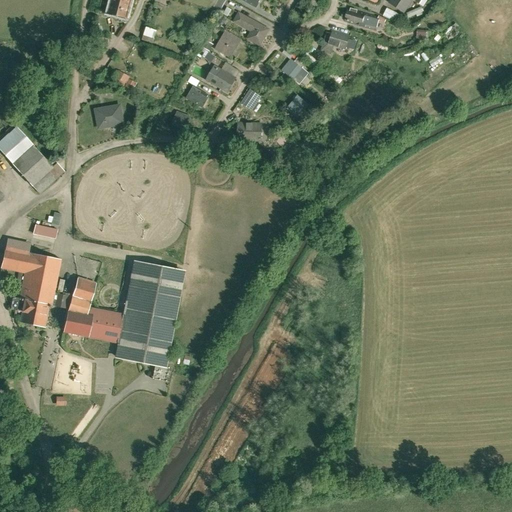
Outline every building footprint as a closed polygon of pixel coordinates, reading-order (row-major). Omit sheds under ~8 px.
[(132,0),(110,0),(107,15),(127,20),(132,0)] [(238,0),(238,1),(250,9),(255,0),(238,0)] [(411,0),(391,0),(388,5),(402,14),(411,0)] [(349,9),(346,21),(376,29),(378,21),(363,17),(364,14),(349,9)] [(270,31),(239,13),(233,23),(250,33),(246,41),(260,49),(270,31)] [(157,43),(161,30),(150,26),(146,39),(157,43)] [(215,49),(231,59),(243,39),(227,29),(215,49)] [(327,31),(320,52),(330,55),(332,49),(344,53),(349,38),(327,31)] [(286,54),(294,58),(296,54),(288,50),(286,54)] [(214,52),(210,58),(215,61),(219,56),(214,52)] [(310,53),(307,57),(316,65),(319,61),(310,53)] [(290,61),(281,72),(299,87),(308,75),(301,69),(305,64),(297,58),(293,63),(290,61)] [(213,67),(205,82),(222,92),(231,78),(213,67)] [(121,70),(117,84),(136,91),(139,81),(132,78),(134,75),(121,70)] [(193,85),(185,99),(201,108),(209,95),(193,85)] [(253,89),(244,103),(256,110),(265,96),(253,89)] [(283,109),(297,122),(310,107),(296,95),(283,109)] [(97,110),(99,130),(124,127),(121,107),(97,110)] [(171,109),(165,125),(185,132),(191,116),(171,109)] [(260,124),(234,124),(234,141),(260,142),(260,124)] [(49,170),(13,129),(0,139),(0,155),(35,196),(62,174),(55,165),(49,170)] [(35,224),(32,239),(54,244),(60,216),(53,214),(50,227),(35,224)] [(51,308),(63,255),(7,243),(2,267),(26,273),(21,296),(15,294),(12,308),(24,311),(22,320),(48,326),(51,308)] [(165,371),(182,271),(132,262),(123,318),(87,311),(92,287),(71,283),(66,311),(62,334),(115,343),(112,361),(165,371)] [(67,406),(68,398),(59,396),(57,404),(67,406)]
